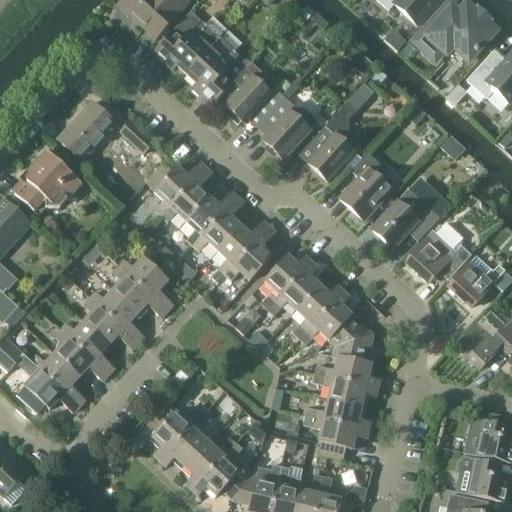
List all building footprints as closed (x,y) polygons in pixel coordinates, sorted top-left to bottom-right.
[(155,40),(188,5),(182,0),(126,0),(119,7),(155,40)] [(393,6),(417,28),(442,0),(376,0),(376,1),(388,12),(393,6)] [(495,34),(485,25),(488,22),(478,13),(475,16),(466,7),(457,16),(447,7),(413,43),(424,54),(433,45),(446,57),(453,49),(468,63),(495,34)] [(187,78),(219,42),(190,15),(167,40),(178,50),(165,64),(174,72),(177,69),(187,78)] [(219,42),(187,78),(197,87),(194,90),(202,98),(216,84),(226,93),(246,72),(236,63),(230,70),(227,67),(236,57),(219,42)] [(492,57),(496,52),(495,51),(467,83),(486,101),(494,92),(510,106),(511,103),(511,53),(506,61),(502,61),(500,63),(492,57)] [(353,68),(367,81),(377,70),(362,57),(353,68)] [(262,127),(286,101),(276,92),(272,97),(261,87),(268,80),(252,65),(246,72),(226,93),(232,99),(225,108),(227,110),(225,113),(226,117),(230,121),(234,121),(236,118),(245,127),(253,119),(262,127)] [(456,87),(445,100),(452,107),(464,94),(456,87)] [(286,101),(262,127),(271,135),(263,144),(283,163),(319,124),(298,105),(295,109),(286,101)] [(81,164),(116,127),(93,106),(59,143),(81,164)] [(347,106),(333,120),(308,148),(317,157),(308,167),(328,185),(355,156),(335,138),(356,115),(347,106)] [(144,156),(154,146),(131,124),(121,135),(144,156)] [(59,211),(81,187),(47,155),(11,194),(39,219),(46,211),(59,211)] [(363,224),(392,191),(377,178),(384,171),(367,155),(351,174),(359,181),(339,202),(363,224)] [(161,219),(206,170),(200,164),(186,179),(177,170),(173,175),(164,167),(146,186),(154,193),(153,195),(164,204),(155,214),(161,219)] [(206,170),(161,219),(168,225),(176,216),(186,225),(209,200),(200,191),(213,177),(206,170)] [(209,200),(186,225),(195,233),(186,243),(193,249),(238,200),(232,194),(218,209),(209,200)] [(418,244),(440,221),(410,194),(399,206),(397,205),(372,232),(393,252),(408,236),(418,244)] [(238,200),(193,249),(199,254),(208,245),(218,254),(241,229),(231,220),(244,206),(238,200)] [(0,260),(31,227),(4,202),(0,205),(0,260)] [(225,278),(270,230),(263,224),(250,238),(241,229),(218,254),(227,263),(218,272),(225,278)] [(461,248),(460,238),(450,228),(439,228),(406,264),(429,286),(439,275),(448,282),(471,258),(461,248)] [(250,284),(273,259),(263,250),(276,235),(270,230),(225,278),(231,284),(240,275),(250,284)] [(273,291),(261,306),(267,312),(310,265),(304,259),(296,268),(287,259),(265,283),(273,291)] [(470,310),(491,287),(504,274),(498,268),(493,274),(476,259),(448,289),(470,310)] [(119,269),(167,314),(173,307),(158,294),(167,284),(143,262),(134,271),(125,263),(119,269)] [(310,265),(267,312),(274,318),(286,304),(296,313),(318,288),(309,280),(317,271),(310,265)] [(167,314),(119,269),(113,276),(122,284),(114,293),(138,316),(146,307),(161,321),(167,314)] [(299,342),(343,294),(337,288),(328,298),(318,288),(296,313),(305,321),(292,335),(299,342)] [(90,301),(138,346),(144,339),(129,326),(138,316),(114,293),(105,303),(96,295),(90,301)] [(328,343),(348,321),(351,319),(341,310),(350,300),(343,294),(299,342),(305,347),(317,334),(328,343)] [(84,325),(109,348),(117,339),(132,353),(138,346),(90,301),(84,308),(92,316),(84,325)] [(490,315),(484,321),(457,350),(480,372),(501,350),(510,358),(511,355),(511,322),(506,329),(490,315)] [(235,330),(246,339),(253,331),(243,321),(235,330)] [(348,321),(328,343),(334,349),(372,338),(365,331),(362,334),(348,321)] [(60,333),(108,377),(115,370),(101,357),(109,348),(84,325),(75,334),(67,326),(60,333)] [(55,357),(79,380),(88,370),(102,383),(108,377),(60,333),(55,339),(64,347),(55,357)] [(249,342),(260,353),(268,345),(257,334),(249,342)] [(338,360),(363,365),(367,346),(370,347),(372,338),(334,349),(335,350),(333,360),(338,361),(338,360)] [(0,365),(14,350),(6,342),(0,349),(0,365)] [(14,350),(0,365),(0,368),(7,375),(23,357),(14,350)] [(31,365),(79,409),(85,402),(71,389),(79,380),(55,357),(46,366),(37,358),(31,365)] [(315,377),(377,390),(379,382),(367,380),(370,367),(363,365),(338,360),(338,361),(335,372),(316,369),(315,377)] [(79,409),(31,365),(25,371),(34,379),(25,389),(49,412),(58,402),(73,416),(79,409)] [(181,373),(174,380),(181,387),(188,380),(181,373)] [(377,390),(315,377),(313,386),(331,389),(329,401),(361,408),(363,397),(375,400),(377,390)] [(276,392),(271,411),(280,413),(285,394),(276,392)] [(305,419),(368,432),(370,424),(358,422),(361,408),(329,401),(326,414),(307,410),(305,419)] [(160,464),(204,416),(197,410),(184,424),(175,415),(174,416),(166,409),(148,428),(157,436),(153,440),(162,449),(154,458),(160,464)] [(204,416),(160,464),(166,470),(175,461),(184,469),(206,445),(197,436),(210,422),(204,416)] [(368,432),(305,419),(303,428),(322,432),(319,445),(320,446),(318,457),(343,462),(346,451),(352,453),(354,439),(366,442),(368,432)] [(511,466),(511,442),(493,438),(496,426),(473,421),(469,442),(478,444),(475,459),(511,466)] [(192,493),(235,446),(229,440),(216,454),(206,445),(184,469),(193,478),(185,487),(192,493)] [(235,446),(192,493),(198,499),(206,490),(216,500),(222,493),(234,504),(245,482),(250,471),(246,468),(248,466),(238,457),(242,452),(235,446)] [(0,498),(3,501),(11,509),(27,492),(19,485),(27,476),(0,450),(0,498)] [(506,506),(511,482),(485,476),(488,465),(465,460),(461,473),(471,475),(466,497),(506,506)] [(257,470),(254,483),(254,484),(245,482),(234,504),(250,508),(248,511),(271,511),(281,470),(272,468),(271,473),(257,470)] [(281,470),(271,511),(293,511),(298,493),(301,483),(289,480),(291,472),(281,470)] [(298,493),(293,511),(316,511),(323,480),(315,478),(310,496),(298,493)] [(323,480),(316,511),(350,511),(352,507),(341,504),(341,503),(328,500),(332,482),(323,480)] [(476,511),(479,504),(451,498),(447,511),(476,511)]
